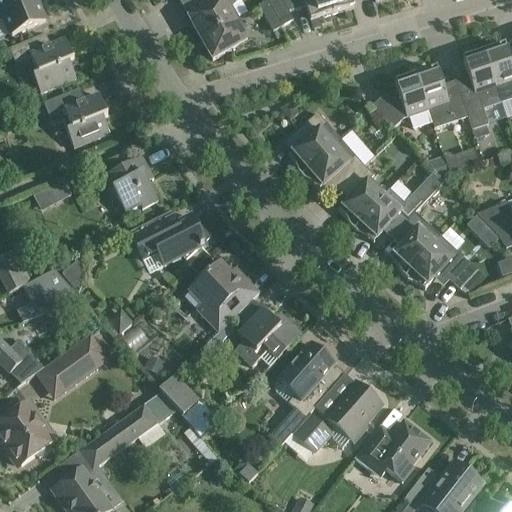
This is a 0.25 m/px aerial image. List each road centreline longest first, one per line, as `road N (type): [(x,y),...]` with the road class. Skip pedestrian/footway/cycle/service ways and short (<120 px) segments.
road 1 (residential): [(420,354),(272,214),(179,99)]
road 2 (residential): [(179,99),(511,0)]
